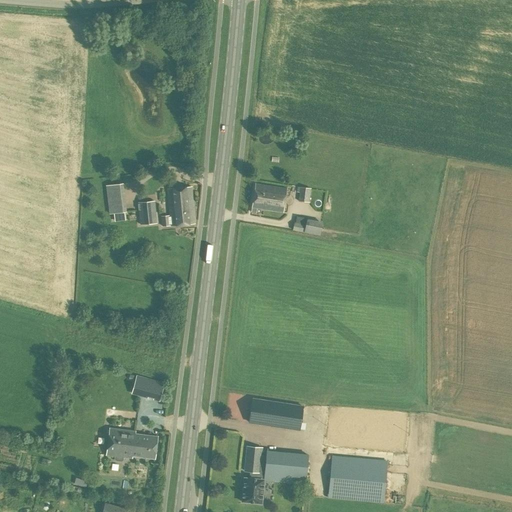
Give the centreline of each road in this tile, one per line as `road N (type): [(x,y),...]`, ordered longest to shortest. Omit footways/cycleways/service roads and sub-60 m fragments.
road 1 (primary): [(181,511),(240,0)]
road 2 (unclassified): [(134,0),(3,0)]
